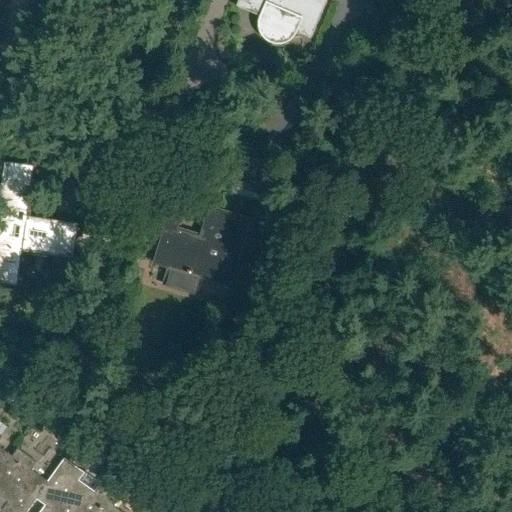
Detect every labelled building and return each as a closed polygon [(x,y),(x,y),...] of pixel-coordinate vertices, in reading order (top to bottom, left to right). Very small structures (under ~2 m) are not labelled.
[(238,0),(236,7),(262,18),(262,19),(261,21),(261,22),(261,24),(261,25),(261,27),(261,28),(262,29),(262,31),(263,32),(263,33),(264,35),(265,36),(266,37),(267,38),(268,39),(270,39),(271,40),(272,41),(274,41),(275,41),(277,41),(278,41),(280,41),(281,41),(283,41),(284,40),(285,40),(287,39),(288,38),(289,37),(290,36),(291,35),(292,34),(292,33),(293,31),(310,39),(327,0),(238,0)] [(244,188),(247,177),(223,171),(220,182),(244,188)] [(16,268),(19,249),(54,254),(70,256),(72,246),(75,226),(26,218),(26,216),(24,216),(27,200),(26,200),(28,189),(3,185),(0,203),(0,277),(15,280),(16,268)] [(233,215),(209,207),(200,238),(175,230),(182,208),(164,203),(157,226),(164,228),(153,263),(213,281),(230,286),(250,220),(233,215)] [(37,494),(42,488),(26,477),(36,462),(16,448),(6,462),(0,471),(0,490),(0,491),(0,511),(2,510),(3,511),(25,511),(38,495),(37,494)] [(42,488),(37,494),(38,495),(47,501),(39,511),(79,511),(89,498),(73,486),(83,472),(63,458),(42,488)] [(109,511),(108,511),(119,497),(99,484),(89,498),(79,511),(109,511)]
